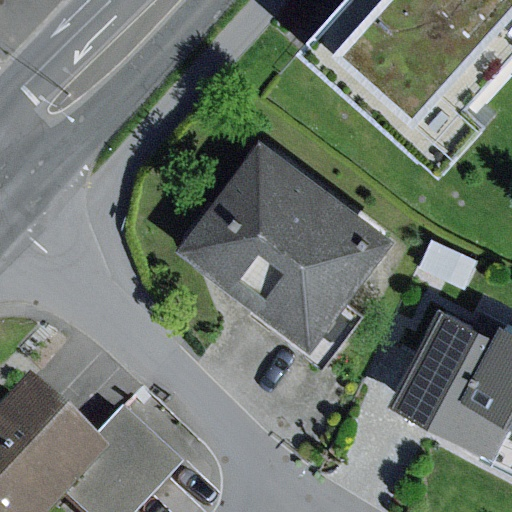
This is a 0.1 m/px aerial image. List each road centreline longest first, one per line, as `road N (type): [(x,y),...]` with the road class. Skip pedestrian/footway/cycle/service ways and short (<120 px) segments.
road 1 (residential): [(288,459),(68,277),(0,210)]
road 2 (secondary): [(156,0),(0,153)]
